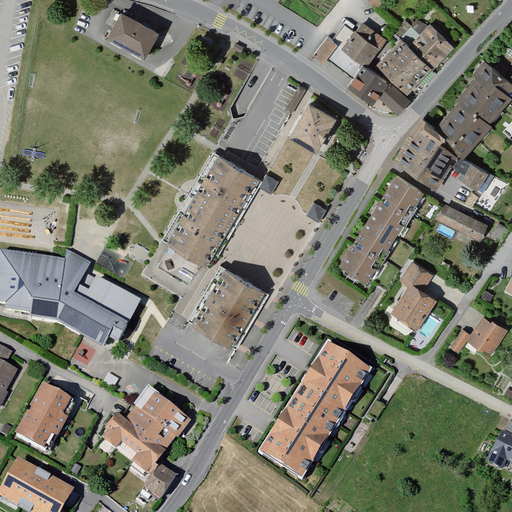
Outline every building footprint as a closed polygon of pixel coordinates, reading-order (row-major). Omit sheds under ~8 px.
[(373,0),(385,8),(391,0),(373,0)] [(104,35),(143,57),(157,30),(118,9),(104,35)] [(405,35),(414,40),(425,21),(417,16),(405,35)] [(406,19),(399,28),(405,32),(411,23),(406,19)] [(338,33),(343,38),(353,27),(348,22),(338,33)] [(392,40),(365,23),(348,52),(374,68),(392,40)] [(434,24),(413,47),(406,41),(382,69),(409,92),(432,66),(438,71),(460,47),(434,24)] [(323,55),(331,60),(342,45),(333,39),(323,55)] [(511,95),(511,78),(489,62),(441,125),(428,117),(401,159),(442,185),(465,147),(471,151),(511,95)] [(349,85),(377,103),(380,98),(390,83),(363,65),(349,85)] [(380,98),(404,114),(414,99),(390,83),(380,98)] [(300,84),(284,111),(292,115),(306,90),(300,84)] [(288,135),(315,150),(334,116),(307,101),(288,135)] [(163,236),(211,264),(261,180),(213,152),(163,236)] [(487,174),(470,164),(458,182),(475,193),(487,174)] [(260,184),(272,192),(279,182),(267,174),(260,184)] [(421,193),(394,176),(338,265),(366,282),(421,193)] [(312,202),(307,213),(321,220),(326,208),(312,202)] [(442,206),(435,221),(479,242),(486,226),(442,206)] [(102,349),(106,340),(118,346),(140,305),(85,277),(90,264),(66,251),(63,266),(0,257),(0,305),(1,306),(0,311),(0,313),(26,316),(25,322),(54,326),(102,349)] [(398,282),(405,286),(390,311),(417,327),(435,299),(423,291),(433,274),(411,261),(398,282)] [(190,321),(236,346),(266,293),(221,267),(190,321)] [(467,337),(491,353),(508,328),(484,311),(469,334),(467,337)] [(460,328),(448,345),(457,351),(467,337),(469,334),(460,328)] [(331,344),(261,452),(305,480),(374,372),(331,344)] [(0,347),(0,364),(5,367),(12,355),(0,347)] [(0,402),(17,373),(5,367),(0,364),(0,402)] [(15,433),(50,451),(75,403),(39,385),(15,433)] [(178,479),(160,466),(191,425),(147,392),(122,426),(115,421),(109,430),(111,432),(104,441),(111,447),(119,436),(142,453),(133,465),(150,478),(144,487),(162,500),(178,479)] [(511,433),(507,431),(491,464),(508,471),(511,462),(511,433)] [(18,459),(0,491),(0,496),(28,511),(60,511),(73,490),(18,459)]
